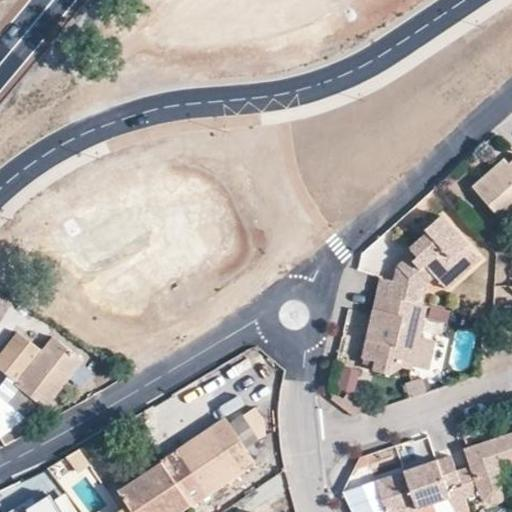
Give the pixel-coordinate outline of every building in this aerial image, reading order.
[(511,162),(510,164),(505,160),(474,188),(508,225),(511,220),(511,162)] [(409,247),(413,252),(436,276),(454,258),(467,271),(480,259),(441,216),(427,229),(428,232),(409,247)] [(413,252),(398,265),(409,278),(428,282),(436,276),(413,252)] [(454,258),(436,276),(448,289),(467,271),(454,258)] [(380,278),(376,294),(423,305),(428,282),(409,278),(398,265),(394,281),(380,278)] [(414,369),(427,306),(423,305),(376,294),(362,358),(374,361),(374,370),(390,374),(404,368),(414,369)] [(41,351),(15,332),(0,351),(0,367),(19,381),(16,384),(21,388),(10,404),(30,418),(40,406),(45,409),(84,360),(52,337),(41,351)] [(422,334),(416,364),(430,367),(436,338),(422,334)] [(338,386),(354,394),(363,373),(347,366),(338,386)] [(241,440),(252,435),(244,416),(232,421),(241,440)] [(120,491),(133,511),(183,511),(256,463),(226,417),(120,491)] [(462,486),(465,497),(479,494),(485,501),(493,505),(501,503),(505,500),(508,496),(510,490),(508,482),(502,467),(511,464),(511,432),(465,448),(470,466),(456,471),(462,486)] [(456,471),(451,455),(376,480),(386,511),(432,511),(430,505),(447,500),(451,510),(468,505),(465,497),(462,486),(456,471)] [(60,511),(51,497),(36,507),(39,511),(26,511),(25,510),(20,511),(60,511)]
